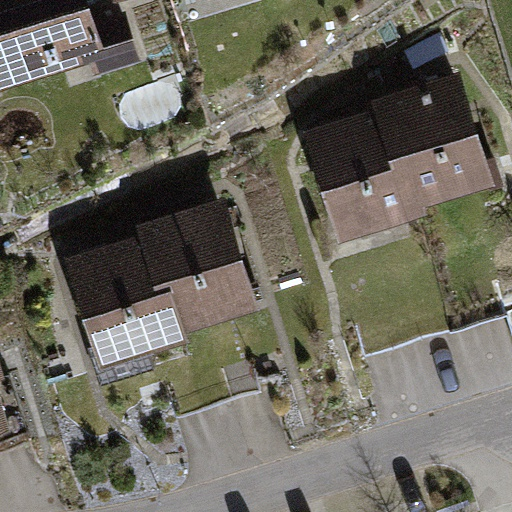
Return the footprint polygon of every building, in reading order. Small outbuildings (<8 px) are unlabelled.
[(91,0),(0,0),(0,75),(3,86),(90,60),(93,71),(140,56),(126,12),(98,20),(91,0)] [(384,88),(387,97),(419,200),(498,175),(463,64),(384,88)] [(387,97),(305,123),(341,234),(425,208),(419,200),(387,97)] [(145,213),(149,225),(180,324),(259,300),(225,189),(145,213)] [(149,225),(66,250),(100,363),(185,338),(180,324),(149,225)] [(493,261),(352,305),(368,355),(508,311),(493,261)] [(164,368),(178,414),(263,390),(249,343),(164,368)] [(0,396),(0,428),(9,426),(0,396)]
